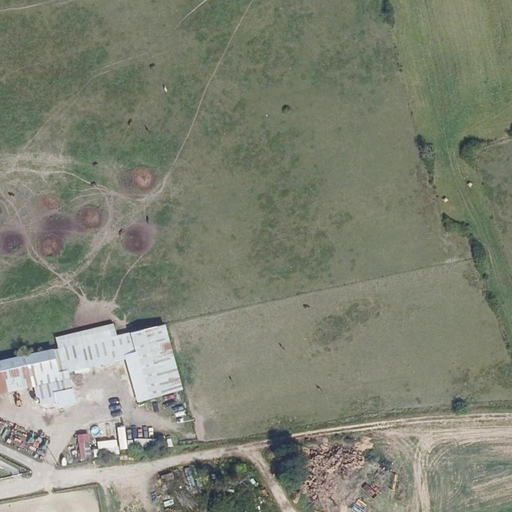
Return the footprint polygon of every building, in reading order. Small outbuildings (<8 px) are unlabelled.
[(167,389),(153,330),(130,335),(133,349),(135,355),(146,394),(167,389)] [(133,349),(130,335),(112,339),(114,352),(133,349)] [(114,352),(112,339),(105,340),(110,363),(128,360),(127,356),(135,355),(133,349),(114,352)] [(110,363),(105,340),(89,344),(95,367),(110,363)] [(95,367),(89,344),(83,346),(89,368),(95,367)] [(83,346),(66,349),(71,368),(79,366),(80,370),(89,368),(83,346)] [(66,349),(59,351),(64,369),(71,368),(66,349)] [(29,357),(35,384),(39,405),(47,404),(46,397),(37,361),(42,365),(44,360),(48,362),(46,364),(54,396),(56,407),(72,404),(64,369),(59,351),(29,357)] [(137,396),(146,394),(135,355),(127,356),(128,360),(137,396)] [(0,363),(0,391),(35,384),(29,357),(0,363)] [(37,361),(46,397),(54,396),(46,364),(48,362),(44,360),(42,365),(37,361)] [(85,436),(76,437),(77,449),(87,448),(85,436)] [(118,455),(116,440),(94,443),(96,457),(118,455)]
